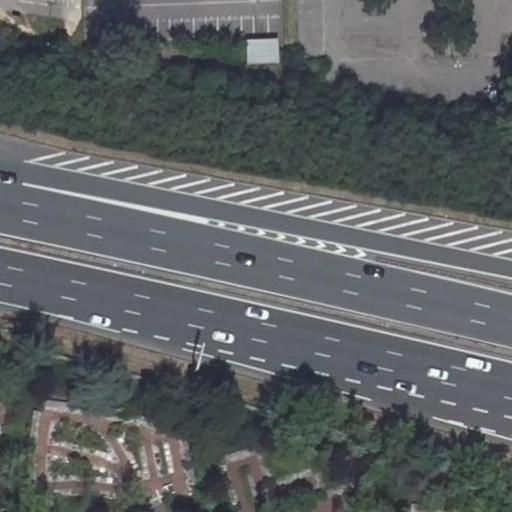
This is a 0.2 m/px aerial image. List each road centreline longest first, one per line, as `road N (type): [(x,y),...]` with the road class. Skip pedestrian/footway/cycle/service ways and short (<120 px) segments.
road 1 (motorway): [(0,276),(511,389)]
road 2 (motorway): [(511,321),(0,209)]
road 3 (motorway): [(511,271),(0,168)]
